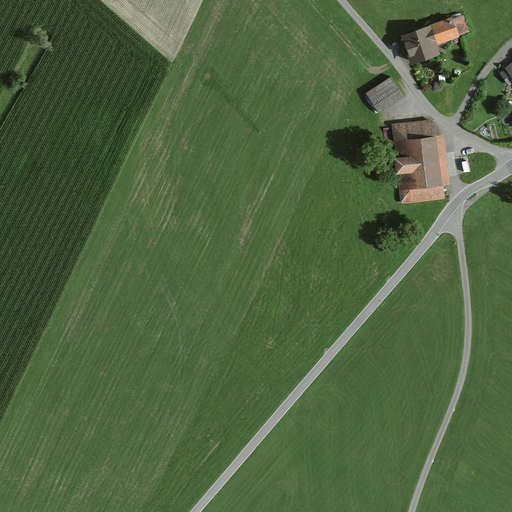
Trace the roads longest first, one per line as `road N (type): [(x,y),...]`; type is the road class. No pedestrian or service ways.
road 1 (unclassified): [(511,166),(451,206),(195,511)]
road 2 (residential): [(511,159),(439,122),(341,0)]
